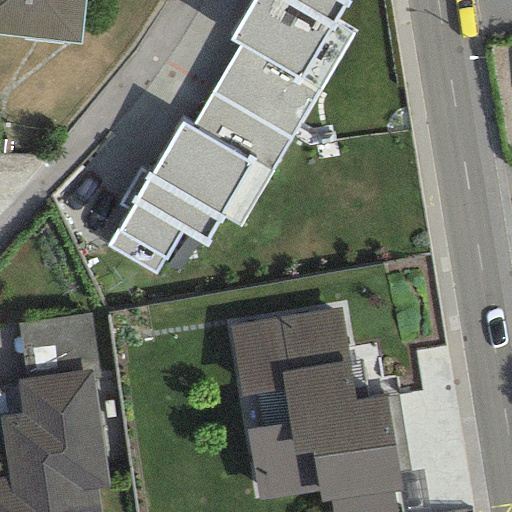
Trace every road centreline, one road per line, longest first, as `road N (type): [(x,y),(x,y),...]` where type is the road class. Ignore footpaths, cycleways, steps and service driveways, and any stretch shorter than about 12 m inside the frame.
road 1 (tertiary): [(511,465),(437,0)]
road 2 (residential): [(182,0),(0,229)]
